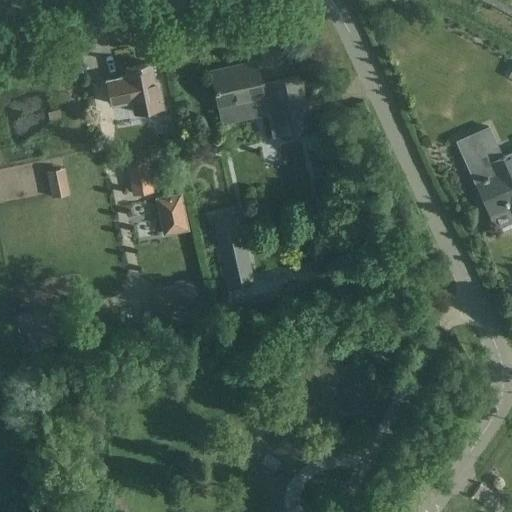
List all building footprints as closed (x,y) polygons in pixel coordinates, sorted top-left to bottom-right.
[(255,60),(211,70),(215,89),(219,106),(222,122),(266,112),(275,110),(280,133),(311,126),(300,75),(261,84),(255,60)] [(135,111),(150,108),(163,106),(160,94),(158,79),(154,80),(151,62),(126,68),(128,75),(107,79),(112,104),(133,99),(135,111)] [(443,158),(457,152),(452,140),(438,145),(443,158)] [(509,205),(511,211),(511,151),(490,162),(494,172),(475,181),(490,215),(492,214),(489,209),(505,203),(506,206),(509,205)] [(65,169),(45,173),(51,199),(70,195),(65,169)] [(148,171),(130,174),(134,194),(152,190),(148,171)] [(181,193),(157,198),(164,233),(188,228),(181,193)] [(243,230),(217,235),(229,286),(243,283),(254,280),(243,230)] [(351,239),(333,234),(329,249),(347,254),(351,239)] [(193,280),(154,288),(159,311),(198,303),(193,280)] [(69,323),(72,337),(73,340),(100,335),(96,317),(69,323)]
